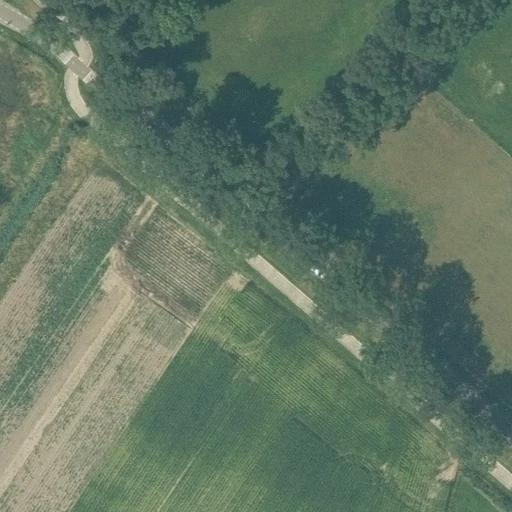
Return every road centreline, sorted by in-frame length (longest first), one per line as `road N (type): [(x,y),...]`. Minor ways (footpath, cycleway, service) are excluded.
road 1 (tertiary): [(511,437),(259,215)]
road 2 (tertiary): [(259,215),(0,12)]
road 3 (unclassified): [(453,0),(259,215)]
